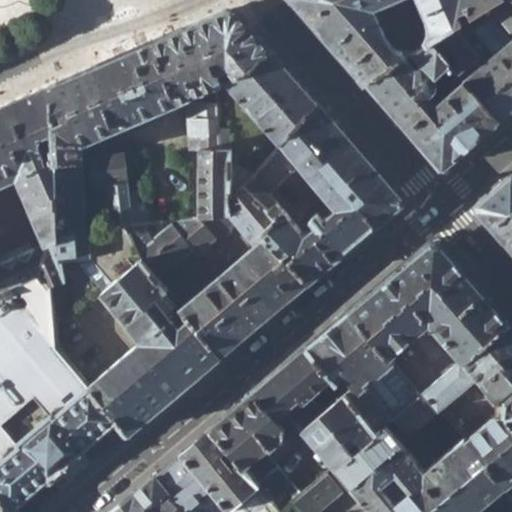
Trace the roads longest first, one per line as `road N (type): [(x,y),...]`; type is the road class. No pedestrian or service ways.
road 1 (residential): [(69,511),(439,203)]
road 2 (residential): [(259,0),(439,203)]
road 3 (residential): [(192,0),(0,81)]
